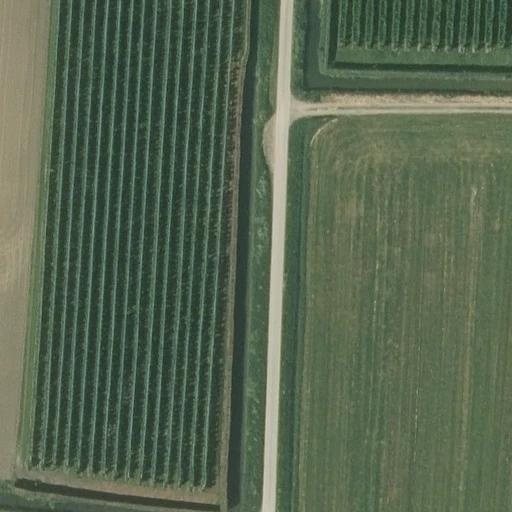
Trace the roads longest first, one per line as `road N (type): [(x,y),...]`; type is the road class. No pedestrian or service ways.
road 1 (unclassified): [(263,511),(288,0)]
road 2 (unknown): [(283,101),(511,106)]
